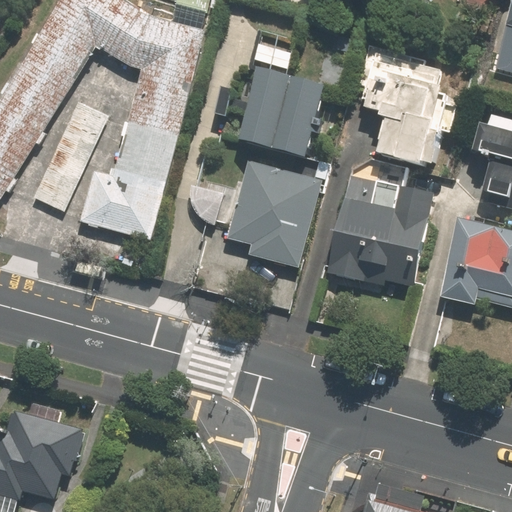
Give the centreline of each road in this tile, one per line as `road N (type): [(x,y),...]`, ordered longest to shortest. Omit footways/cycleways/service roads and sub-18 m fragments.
road 1 (secondary): [(0,304),(297,386)]
road 2 (secondary): [(326,394),(511,445)]
road 3 (residential): [(271,511),(269,489),(297,386)]
road 4 (residential): [(326,394),(290,511)]
